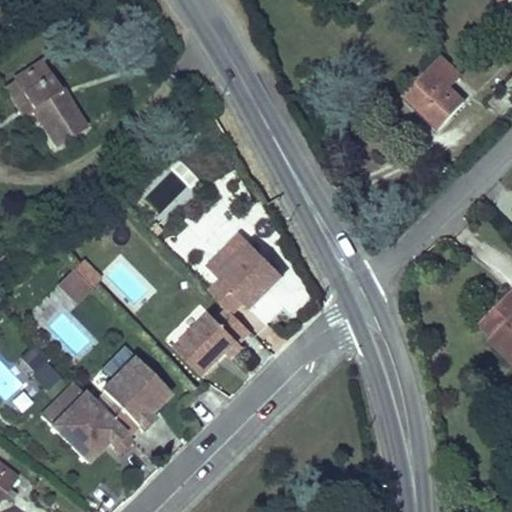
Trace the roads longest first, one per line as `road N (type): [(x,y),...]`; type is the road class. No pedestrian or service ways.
road 1 (secondary): [(197,4),(361,303)]
road 2 (residential): [(361,303),(313,338),(134,511)]
road 3 (residential): [(511,144),(374,280),(361,303)]
road 4 (secondary): [(361,303),(383,353),(414,511)]
